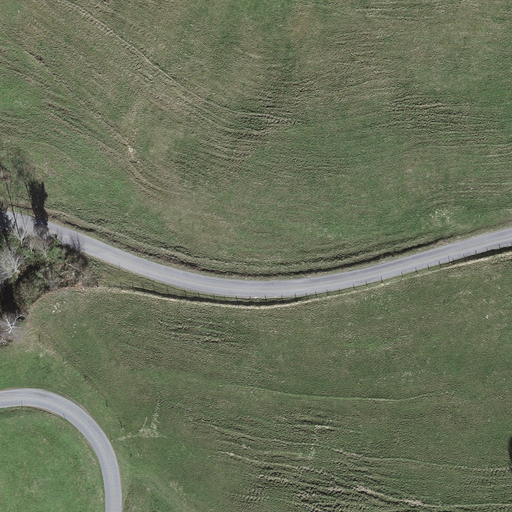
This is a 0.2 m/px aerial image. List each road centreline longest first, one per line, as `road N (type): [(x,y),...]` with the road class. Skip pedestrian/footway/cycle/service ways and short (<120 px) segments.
road 1 (unclassified): [(0,218),(36,223),(142,280),(342,285),(511,240)]
road 2 (unclassified): [(111,511),(105,446),(67,407),(0,398)]
